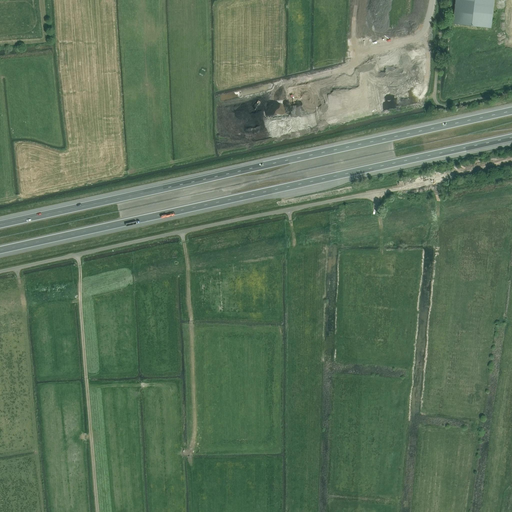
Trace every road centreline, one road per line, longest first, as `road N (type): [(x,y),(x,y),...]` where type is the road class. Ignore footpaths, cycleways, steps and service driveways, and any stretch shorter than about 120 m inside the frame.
road 1 (motorway): [(511,110),(0,224)]
road 2 (motorway): [(0,250),(511,137)]
road 3 (unclassified): [(0,271),(432,179)]
